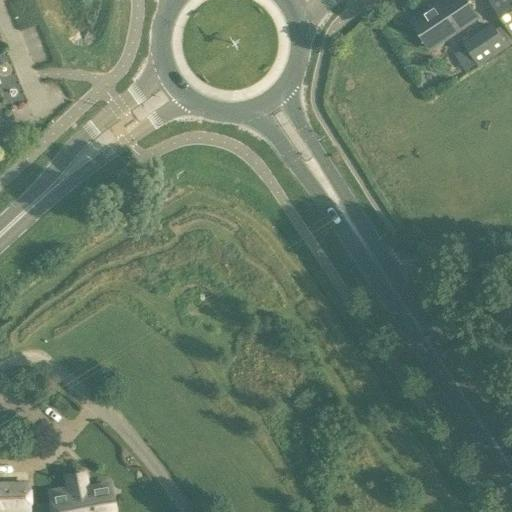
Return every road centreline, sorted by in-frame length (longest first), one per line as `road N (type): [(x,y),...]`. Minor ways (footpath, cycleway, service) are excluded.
road 1 (secondary): [(511,470),(373,261)]
road 2 (secondary): [(0,245),(65,186),(186,99)]
road 3 (secondary): [(164,70),(88,131),(0,224)]
road 4 (secondary): [(249,111),(373,261)]
road 5 (secondary): [(373,261),(282,90)]
road 6 (unclassified): [(185,511),(155,467),(61,374)]
road 7 (unclassified): [(373,261),(511,243)]
